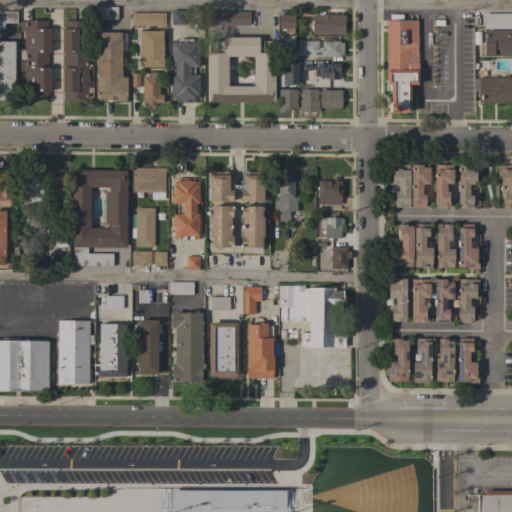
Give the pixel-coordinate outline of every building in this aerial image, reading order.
[(91,19),(91,6),(117,6),(117,19),(91,19)] [(170,10),(184,10),(185,24),(170,25),(170,10)] [(0,22),(0,11),(16,11),(16,23),(0,22)] [(206,24),(206,23),(204,23),(204,14),(206,14),(206,11),(249,11),(249,24),(206,24)] [(130,26),(130,12),(164,12),(164,25),(130,26)] [(511,28),(483,29),(483,13),(511,13),(511,28)] [(311,33),(311,16),(319,16),(319,14),(331,14),(331,15),(344,16),(344,33),(311,33)] [(293,15),(293,28),(277,28),(278,15),(293,15)] [(23,30),(24,30),(24,20),(47,20),(47,28),(49,28),(49,52),(47,52),(47,67),(49,67),(49,91),(47,91),(47,99),(24,99),(24,65),(24,50),(23,50),(23,30)] [(61,67),(63,67),(63,52),(61,53),(61,28),(63,28),(63,20),(86,20),(86,61),(85,61),(86,70),(87,70),(87,78),(91,78),(92,99),(63,100),(63,92),(61,92),(61,67)] [(385,20),(417,20),(417,84),(409,84),(409,113),(388,113),(388,103),(390,103),(390,84),(385,84),(385,20)] [(511,29),(511,55),(483,56),(482,30),(511,29)] [(137,30),(162,30),(162,66),(137,66),(137,30)] [(116,100),(116,103),(110,103),(110,100),(95,100),(95,32),(120,32),(120,33),(125,33),(125,48),(121,48),(121,77),(126,77),(126,95),(125,95),(125,100),(116,100)] [(293,49),(279,49),(279,35),(293,35),(293,49)] [(206,102),(206,53),(207,53),(207,41),(221,41),(221,37),(258,37),(258,41),(272,41),(272,52),(274,52),(274,102),(206,102)] [(198,52),(200,52),(200,66),(193,66),(193,75),(200,75),(200,84),(198,84),(198,98),(194,98),(194,102),(174,102),(174,98),(171,98),(171,76),(174,76),(174,66),(171,66),(171,40),(177,40),(177,39),(191,39),(191,40),(198,40),(198,52)] [(296,55),(296,40),(339,41),(339,42),(342,42),(342,55),(339,55),(339,56),(296,55)] [(0,41),(13,41),(13,100),(0,100),(0,41)] [(338,63),(338,78),(336,78),(336,79),(327,79),(327,77),(319,77),(319,76),(314,76),(314,67),(325,67),(325,63),(338,63)] [(276,71),(282,71),(282,64),(297,64),(297,80),(299,80),(299,86),(293,86),(293,83),(287,83),(287,86),(284,86),(284,85),(282,85),(282,86),(276,86),(276,71)] [(141,76),(148,76),(148,72),(155,72),(155,76),(158,76),(158,94),(162,94),(162,102),(153,103),(153,106),(146,106),(146,103),(141,103),(141,76)] [(129,87),(129,74),(138,74),(138,87),(129,87)] [(511,101),(502,101),(502,103),(481,103),(480,94),(475,94),(475,88),(478,88),(478,77),(502,77),(502,75),(511,75),(511,101)] [(277,89),(296,89),(296,108),(289,108),(289,112),(277,112),(277,89)] [(299,112),(299,110),(297,110),(297,108),(298,108),(298,99),(300,99),(300,96),(298,96),(298,93),(300,93),(300,89),(316,89),(316,99),(318,99),(318,107),(319,107),(319,111),(318,111),(318,112),(299,112)] [(319,107),(319,101),(318,101),(318,97),(319,97),(319,89),(341,89),(341,108),(319,107)] [(408,207),(393,207),(393,191),(397,191),(397,182),(390,182),(390,169),(398,169),(398,163),(408,163),(408,207)] [(411,208),(411,203),(410,203),(410,165),(421,165),(421,167),(428,167),(428,184),(421,184),(421,194),(424,194),(424,208),(411,208)] [(452,183),(445,183),(445,191),(447,191),(448,202),(449,208),(433,208),(433,165),(452,165),(452,183)] [(457,207),(457,166),(478,166),(478,176),(475,176),(475,184),(468,184),(468,195),(471,195),(471,207),(457,207)] [(496,166),(511,166),(511,208),(502,208),(502,203),(503,192),(505,192),(506,184),(499,183),(499,179),(496,178),(496,166)] [(131,168),(165,168),(165,172),(164,172),(164,192),(163,192),(163,199),(150,199),(150,192),(131,192),(131,168)] [(125,170),(125,247),(86,247),(86,253),(112,254),(111,266),(72,265),(72,253),(73,253),(73,247),(71,247),(71,169),(125,170)] [(42,198),(40,198),(40,200),(32,200),(32,201),(27,201),(27,203),(22,203),(22,201),(21,201),(20,171),(42,171),(42,198)] [(208,201),(209,171),(227,171),(227,174),(228,174),(228,181),(231,181),(231,185),(239,185),(239,180),(243,180),(243,171),(261,171),(261,175),(262,175),(262,201),(239,201),(239,188),(232,188),(231,201),(208,201)] [(296,211),(288,211),(288,220),(279,220),(279,211),(273,211),(273,202),(277,202),(277,176),(278,176),(278,171),(292,171),(292,176),(293,176),(293,196),(296,196),(296,211)] [(65,174),(65,185),(63,185),(63,190),(62,190),(62,198),(56,198),(56,205),(49,205),(49,198),(47,198),(47,184),(51,184),(51,174),(65,174)] [(322,204),(322,210),(316,210),(316,180),(332,181),(332,177),(337,177),(337,181),(341,181),(340,197),(340,204),(322,204)] [(195,178),(195,181),(197,181),(197,195),(200,195),(200,203),(197,203),(197,214),(200,214),(200,227),(197,227),(198,238),(192,238),(192,241),(177,241),(177,239),(172,239),(172,226),(170,226),(170,214),(176,214),(176,203),(172,203),(172,202),(170,202),(170,195),(172,195),(172,181),(176,181),(176,178),(195,178)] [(208,216),(210,216),(210,206),(231,206),(231,217),(232,217),(232,224),(230,224),(230,228),(232,228),(232,235),(231,235),(231,246),(210,247),(210,237),(208,237),(208,216)] [(262,237),(260,237),(260,246),(261,246),(261,250),(251,250),(251,247),(239,247),(239,235),(239,228),(240,228),(240,223),(238,223),(238,217),(239,217),(239,206),(260,206),(260,217),(262,217),(262,237)] [(134,208),(153,208),(152,247),(134,246),(134,208)] [(30,234),(30,216),(43,216),(43,234),(30,234)] [(319,218),(328,218),(328,217),(338,217),(338,218),(342,218),(342,226),(339,226),(339,238),(324,238),(323,241),(319,241),(319,237),(323,237),(323,228),(319,228),(319,218)] [(411,267),(392,266),(392,259),(393,248),(399,248),(399,240),(397,240),(397,228),(396,228),(396,224),(405,224),(405,226),(412,226),(411,267)] [(413,224),(428,224),(428,230),(427,230),(427,240),(429,240),(429,247),(430,247),(430,268),(421,268),(421,267),(413,267),(413,224)] [(435,267),(435,261),(435,226),(442,226),(442,224),(450,224),(450,229),(450,240),(446,240),(446,249),(453,249),(453,267),(435,267)] [(457,228),(458,228),(458,224),(471,224),(471,241),(468,241),(468,248),(475,248),(475,255),(477,255),(477,269),(466,269),(466,267),(456,267),(457,228)] [(54,247),(54,241),(54,228),(63,228),(63,241),(67,241),(67,247),(54,247)] [(329,247),(330,247),(330,243),(338,243),(339,247),(346,247),(346,250),(349,250),(349,259),(347,259),(347,268),(330,268),(329,247)] [(131,265),(131,251),(150,251),(150,265),(131,265)] [(165,252),(165,265),(152,265),(152,251),(165,252)] [(185,269),(185,256),(198,256),(198,269),(185,269)] [(433,279),(443,279),(443,277),(451,277),(451,281),(452,281),(452,299),(445,299),(445,305),(448,305),(448,322),(434,322),(434,318),(433,318),(433,279)] [(405,321),(390,321),(390,309),(394,309),(394,298),(387,298),(387,282),(394,282),(394,278),(405,278),(405,321)] [(410,284),(410,279),(429,279),(429,298),(428,298),(428,299),(422,299),(422,305),(424,305),(424,316),(425,316),(425,321),(418,321),(418,322),(411,322),(411,320),(410,320),(410,284)] [(478,279),(477,293),(475,293),(475,299),(468,299),(468,306),(472,306),(471,322),(465,322),(465,323),(457,322),(457,306),(457,279),(478,279)] [(168,294),(168,282),(192,282),(192,294),(168,294)] [(277,285),(303,285),(303,293),(305,293),(305,287),(333,288),(333,291),(342,291),(342,307),(333,307),(333,335),(344,335),(344,347),(300,347),(300,333),(308,333),(308,306),(306,306),(306,302),(305,302),(305,296),(303,296),(303,307),(304,307),(304,321),(278,321),(278,307),(277,307),(277,285)] [(240,287),(259,287),(259,301),(254,301),(254,313),(253,313),(253,315),(247,315),(247,314),(241,314),(240,287)] [(137,303),(137,290),(149,290),(149,303),(137,303)] [(104,308),(104,295),(121,295),(121,308),(104,308)] [(209,310),(209,297),(228,297),(228,310),(209,310)] [(201,366),(200,366),(200,379),(201,379),(201,382),(193,382),(193,381),(177,381),(177,382),(171,383),(171,364),(174,364),(174,328),(171,328),(171,312),(176,312),(176,313),(201,313),(201,366)] [(57,320),(88,320),(88,369),(89,369),(89,380),(87,380),(87,383),(56,383),(57,320)] [(156,374),(138,374),(138,320),(157,320),(156,374)] [(207,323),(236,322),(236,376),(235,376),(235,378),(209,378),(209,376),(208,376),(207,323)] [(245,324),(254,324),(254,323),(266,323),(266,326),(271,326),(271,338),(272,338),(272,341),(271,341),(271,355),(272,355),(272,378),(246,378),(246,369),(245,369),(245,324)] [(98,377),(98,370),(99,370),(98,324),(125,324),(125,368),(127,368),(127,375),(125,375),(125,377),(98,377)] [(407,381),(387,381),(387,373),(388,373),(388,362),(395,362),(395,354),(392,354),(392,343),(391,343),(391,339),(399,338),(399,337),(406,337),(407,381)] [(0,341),(3,341),(3,338),(19,338),(19,341),(47,341),(46,392),(18,392),(18,394),(14,394),(14,391),(0,391),(0,341)] [(411,362),(413,362),(413,354),(414,354),(414,338),(429,338),(429,381),(420,381),(420,382),(411,382),(411,362)] [(456,342),(458,342),(458,338),(471,338),(471,355),(468,355),(468,362),(475,362),(475,370),(477,370),(477,384),(466,383),(466,381),(456,381),(456,342)] [(434,354),(437,354),(437,339),(451,339),(451,381),(434,381),(434,354)] [(482,494),(482,490),(511,489),(511,511),(476,511),(476,494),(482,494)] [(168,491),(167,511),(283,511),(284,490),(168,491)]
